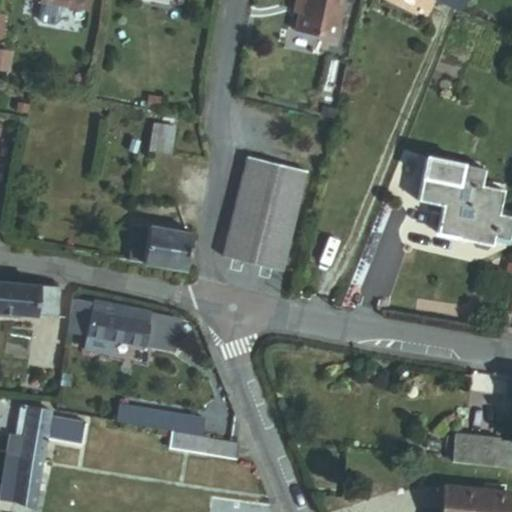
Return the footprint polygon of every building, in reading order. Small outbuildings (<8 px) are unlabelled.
[(51,0),(48,20),(100,28),(103,0),(51,0)] [(306,26),(349,36),(356,0),(311,0),(309,9),(306,26)] [(440,0),(465,12),(471,0),(440,0)] [(186,134),(164,134),(164,161),(186,161),(186,134)] [(220,259),(281,274),(308,163),(277,156),(274,165),(244,158),(220,259)] [(500,240),(509,242),(511,230),(511,209),(503,207),(508,187),(478,179),(480,173),(430,161),(418,206),(432,209),(429,220),(443,223),(440,234),(498,249),(500,240)] [(139,260),(193,270),(199,235),(145,226),(139,260)] [(0,320),(4,321),(8,294),(0,292),(0,320)] [(4,321),(48,328),(52,301),(8,294),(4,321)] [(139,349),(142,331),(117,326),(120,313),(86,307),(80,338),(139,349)] [(117,326),(142,331),(145,318),(120,313),(117,326)] [(45,442),(81,448),(84,426),(49,420),(50,410),(20,405),(16,432),(11,432),(4,474),(5,474),(16,476),(12,503),(12,505),(34,508),(45,442)] [(187,431),(219,437),(222,417),(191,412),(187,431)] [(479,463),(511,460),(511,429),(456,418),(447,457),(479,463)] [(185,448),(221,454),(224,437),(219,437),(187,431),(185,448)] [(221,454),(252,459),(255,443),(224,437),(221,454)] [(1,501),(12,503),(16,476),(5,474),(1,501)] [(511,511),(511,491),(450,483),(445,511),(511,511)]
